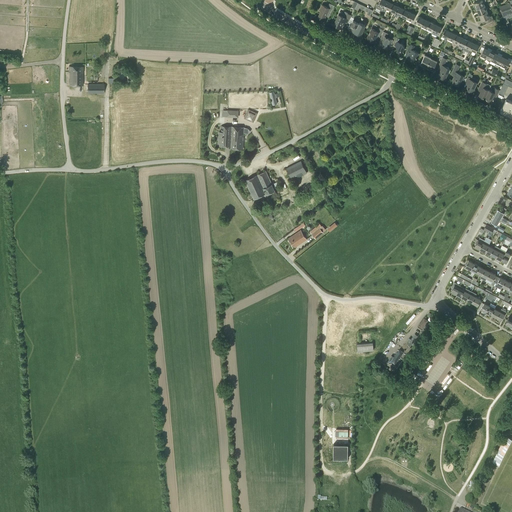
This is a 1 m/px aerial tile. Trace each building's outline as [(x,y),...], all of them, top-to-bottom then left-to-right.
[(382,11),(387,1),(385,0),(380,0),(378,4),(377,4),(375,8),(382,11)] [(476,9),(485,5),(483,2),(486,1),(485,0),(476,0),(477,1),(474,3),(476,9)] [(387,1),(382,11),(383,11),(383,10),(386,12),(387,9),(390,10),(393,4),(387,1)] [(390,10),(395,13),(398,6),(396,5),(397,4),(394,2),(393,4),(390,10)] [(511,7),(510,2),(499,6),(501,12),(503,17),(511,13),(509,10),(510,9),(510,8),(511,7)] [(318,17),(324,20),(328,13),(330,14),(334,6),(329,3),(329,5),(327,7),(322,5),(319,10),(321,11),(318,17)] [(367,7),(357,3),(354,9),(364,13),(367,7)] [(485,5),(476,9),(479,15),(487,11),(485,5)] [(395,13),(394,15),(397,17),(398,14),(401,15),(404,9),(398,6),(395,13)] [(373,10),(367,7),(364,13),(370,16),(373,10)] [(410,12),(404,9),(401,15),(406,18),(410,12)] [(490,16),(487,11),(479,15),(482,21),(485,19),(486,22),(493,19),(492,16),(490,16)] [(415,14),(410,12),(406,18),(412,21),(415,14)] [(347,25),(351,17),(352,15),(347,13),(345,18),(339,14),(334,24),(341,28),(343,24),(346,26),(347,25)] [(421,25),(425,19),(419,16),(416,23),(421,25)] [(354,19),(351,17),(347,25),(349,25),(348,28),(354,31),(358,23),(359,23),(359,22),(360,21),(357,20),(356,21),(354,20),(354,19)] [(430,22),(425,19),(421,25),(427,28),(430,22)] [(365,25),(359,22),(359,23),(358,23),(354,31),(355,31),(354,32),(361,35),(365,25)] [(436,24),(430,22),(427,28),(432,31),(436,24)] [(436,24),(432,31),(431,33),(437,36),(438,34),(441,27),(436,24)] [(372,29),(367,38),(374,42),(377,36),(379,37),(383,30),(378,28),(376,31),(372,29)] [(447,38),(451,32),(445,29),(442,35),(445,37),(443,40),(445,41),(444,43),(445,43),(446,42),(448,38),(447,38)] [(384,32),(380,38),(383,40),(380,45),(387,48),(391,39),(387,37),(388,34),(384,32)] [(456,34),(451,32),(447,38),(448,38),(453,41),(452,43),(456,34)] [(462,37),(456,34),(452,43),(458,46),(462,37)] [(399,38),(397,37),(393,44),(396,46),(397,50),(396,52),(398,54),(399,51),(401,52),(401,51),(402,52),(404,48),(403,44),(404,41),(402,40),(401,43),(398,41),(399,40),(398,40),(399,38)] [(462,37),(458,46),(463,48),(467,40),(462,37)] [(467,40),(463,48),(463,50),(468,53),(473,43),(467,40)] [(479,45),(473,43),(468,53),(471,54),(473,51),(475,52),(479,45)] [(418,53),(413,50),(415,46),(410,44),(406,53),(409,54),(407,58),(414,61),(418,53)] [(486,57),(489,50),(487,49),(488,48),(485,46),(480,55),(486,57)] [(489,50),(486,57),(485,58),(490,62),(491,60),(495,51),(492,50),(491,51),(489,50)] [(498,53),(495,51),(491,60),(496,62),(500,55),(498,54),(498,53)] [(426,67),(431,58),(425,55),(420,64),(426,67)] [(500,55),(496,62),(501,65),(505,56),(502,55),(502,56),(500,55)] [(505,56),(501,65),(506,68),(510,60),(508,59),(508,58),(505,56)] [(437,68),(441,69),(441,70),(438,75),(445,78),(450,69),(444,66),(447,59),(442,57),(437,68)] [(431,58),(426,67),(433,70),(437,61),(431,58)] [(474,61),(472,64),(472,65),(477,68),(480,69),(482,66),(479,64),(478,65),(475,64),(476,62),(474,61)] [(464,82),(461,81),(463,75),(457,72),(460,66),(456,64),(451,74),(454,76),(451,82),(458,85),(461,86),(464,82)] [(70,73),(70,86),(83,86),(83,67),(68,67),(68,73),(70,73)] [(468,83),(466,89),(472,92),(477,82),(471,79),(471,78),(467,76),(465,82),(468,83)] [(491,85),(482,81),(478,89),(481,90),(479,95),(485,98),(489,90),(491,85)] [(93,93),(103,93),(103,84),(87,84),(87,93),(90,93),(90,94),(93,94),(93,93)] [(489,90),(485,98),(491,101),(493,96),(496,97),(500,90),(494,87),(492,91),(489,90)] [(270,91),(272,104),(277,103),(276,96),(281,95),(280,91),(275,92),(275,91),(270,91)] [(511,101),(506,99),(500,111),(511,116),(511,101)] [(250,121),(254,112),(248,109),(244,118),(250,121)] [(221,126),(221,132),(219,132),(218,144),(221,144),(221,146),(231,146),(232,127),(232,126),(221,126)] [(232,127),(231,146),(231,148),(243,149),(244,127),(232,127)] [(291,178),(292,180),(303,174),(307,173),(305,169),(301,162),(287,169),(290,175),(287,176),(288,179),(291,178)] [(255,176),(245,180),(254,199),(264,194),(266,193),(266,194),(275,190),(266,171),(255,176)] [(303,200),(299,202),(302,213),(307,212),(303,200)] [(498,209),(495,215),(503,220),(504,217),(502,216),(504,212),(498,209)] [(503,220),(495,215),(491,221),(497,225),(499,221),(499,222),(501,223),(502,222),(503,220)] [(312,234),(313,234),(316,238),(323,232),(320,228),(312,234)] [(292,242),(304,235),(301,230),(289,238),(292,242)] [(304,235),(292,242),(295,247),(307,239),(304,235)] [(480,249),(484,240),(480,237),(478,240),(477,239),(475,242),(476,243),(475,246),(480,249)] [(484,240),(480,249),(485,251),(488,245),(489,243),(484,240)] [(493,248),(488,245),(485,251),(490,254),(493,248)] [(495,245),(493,248),(490,254),(495,257),(500,248),(495,245)] [(500,248),(495,257),(501,260),(505,251),(500,248)] [(505,251),(501,260),(506,263),(511,254),(505,251)] [(471,269),(474,263),(468,260),(465,266),(471,269)] [(479,266),(474,263),(471,269),(476,272),(479,266)] [(479,266),(476,272),(481,275),(485,269),(479,266)] [(485,269),(481,275),(480,277),(485,280),(490,272),(485,269)] [(496,275),(490,272),(485,280),(493,284),(495,282),(492,281),(496,275)] [(498,276),(495,282),(493,284),(493,285),(501,289),(501,288),(502,286),(506,280),(500,277),(498,276)] [(511,283),(506,280),(502,286),(508,289),(511,283)] [(460,285),(454,282),(452,287),(453,288),(451,291),(453,292),(452,293),(453,294),(454,295),(455,294),(456,294),(460,288),(459,287),(460,286),(460,285)] [(459,287),(460,288),(456,294),(458,295),(458,296),(460,297),(461,297),(461,296),(462,297),(466,288),(464,290),(462,289),(463,287),(460,286),(459,287)] [(466,288),(462,297),(467,299),(471,291),(470,293),(467,292),(468,290),(466,288)] [(474,292),(471,291),(467,299),(472,302),(475,296),(472,294),(474,292)] [(492,300),(493,298),(494,295),(488,292),(486,295),(485,296),(492,300)] [(475,296),(472,302),(477,305),(481,299),(475,296)] [(486,311),(490,305),(485,302),(481,309),(486,311)] [(495,308),(490,305),(486,311),(491,314),(495,308)] [(501,307),(500,310),(500,311),(497,317),(502,320),(507,310),(501,307)] [(495,308),(491,314),(497,317),(500,311),(500,310),(495,308)] [(424,316),(417,328),(422,331),(429,320),(424,316)] [(414,332),(406,343),(411,347),(419,336),(414,332)] [(373,349),(373,343),(373,342),(357,343),(357,344),(357,351),(373,350),(373,349)] [(401,354),(395,362),(399,365),(405,357),(401,354)] [(336,430),(339,430),(339,435),(336,435),(336,437),(348,437),(348,428),(336,428),(336,430)] [(502,462),(511,438),(505,435),(495,459),(502,462)] [(347,444),(333,444),(333,459),(347,459),(347,444)]
